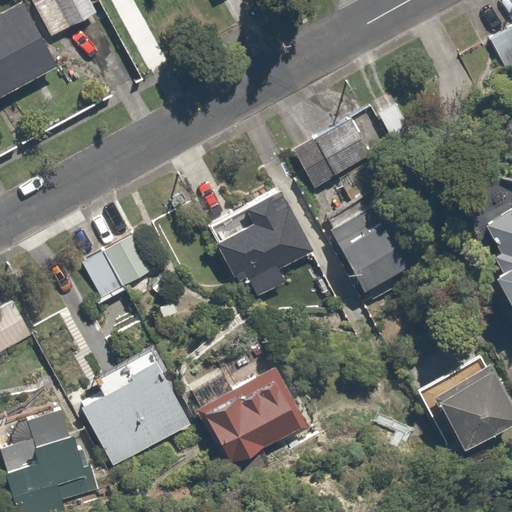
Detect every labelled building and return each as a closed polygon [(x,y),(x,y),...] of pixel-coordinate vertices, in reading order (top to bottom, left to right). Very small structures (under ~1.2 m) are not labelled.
[(0,89),(53,62),(20,0),(7,0),(0,4),(0,89)] [(92,0),(29,0),(46,30),(94,3),(92,0)] [(390,86),(365,100),(384,132),(408,119),(390,86)] [(348,114),(288,147),(309,185),(369,152),(348,114)] [(379,180),(320,212),(360,287),(420,256),(379,180)] [(308,244),(285,201),(269,209),(260,192),(230,207),(239,224),(210,239),(232,281),(244,275),(254,294),(284,279),(275,261),(308,244)] [(511,199),(480,216),(500,256),(488,262),(509,305),(511,303),(511,199)] [(133,230),(98,246),(110,271),(144,256),(133,230)] [(0,349),(33,330),(12,293),(0,300),(0,349)] [(511,407),(474,331),(396,370),(413,405),(429,397),(456,452),(511,424),(511,407)] [(187,422),(144,341),(89,370),(100,391),(77,403),(109,463),(187,422)] [(277,358),(189,405),(221,464),(309,417),(277,358)] [(86,472),(70,420),(62,423),(56,406),(24,416),(28,429),(0,437),(0,453),(18,511),(60,511),(66,510),(57,481),(86,472)]
